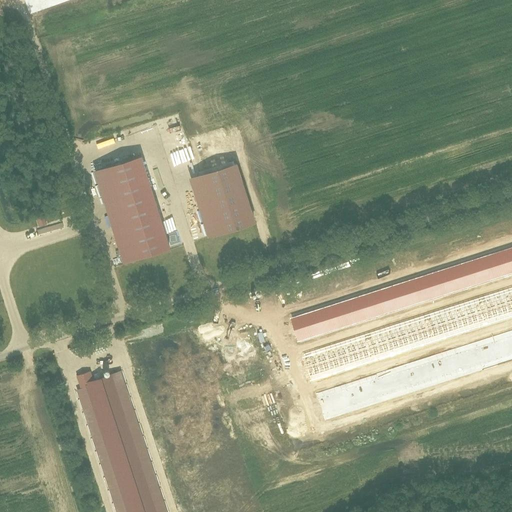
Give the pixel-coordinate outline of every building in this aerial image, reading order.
[(87,167),(115,262),(167,247),(139,152),(87,167)] [(199,236),(246,222),(228,160),(181,174),(199,236)] [(511,246),(292,317),(298,340),(511,271),(511,246)] [(511,289),(304,356),(311,379),(511,314),(511,289)] [(254,327),(222,337),(235,376),(267,366),(254,327)] [(511,332),(316,395),(324,418),(511,357),(511,332)] [(205,341),(168,354),(217,511),(256,501),(205,341)] [(77,388),(75,389),(113,511),(164,511),(119,368),(87,378),(84,370),(72,374),(77,388)] [(298,450),(291,455),(286,461),(284,467),(285,479),(289,489),(297,495),(304,497),(315,498),(322,495),(330,488),(335,480),(335,468),(330,458),(322,451),(310,447),(298,450)]
